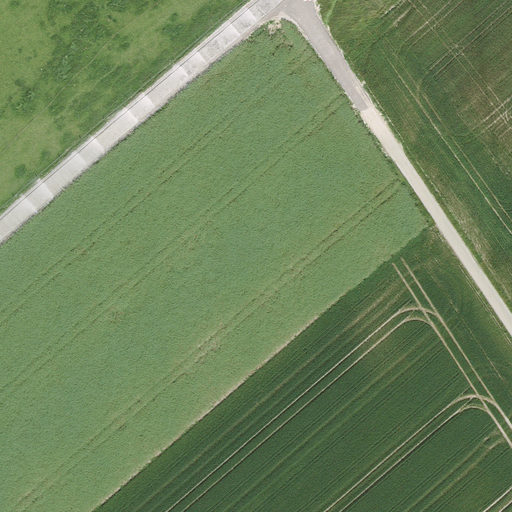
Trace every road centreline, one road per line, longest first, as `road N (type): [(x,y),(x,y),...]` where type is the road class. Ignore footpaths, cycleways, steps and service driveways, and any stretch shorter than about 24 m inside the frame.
road 1 (track): [(511,327),(295,0)]
road 2 (unclassified): [(0,235),(274,0)]
